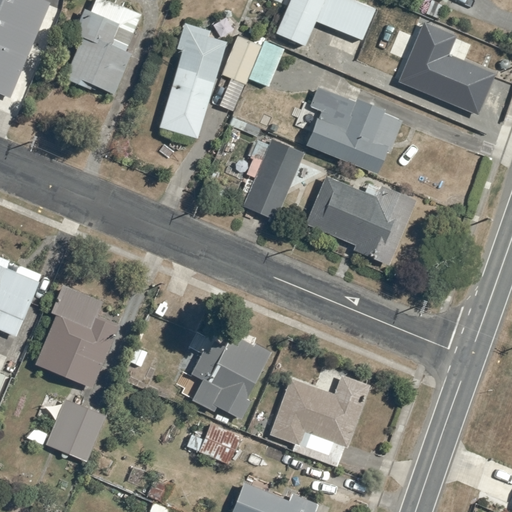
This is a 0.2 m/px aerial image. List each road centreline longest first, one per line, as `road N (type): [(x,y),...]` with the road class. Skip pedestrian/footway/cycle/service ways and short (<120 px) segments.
road 1 (residential): [(0,163),(469,356)]
road 2 (secondary): [(415,511),(469,356)]
road 3 (secondary): [(469,356),(511,234)]
